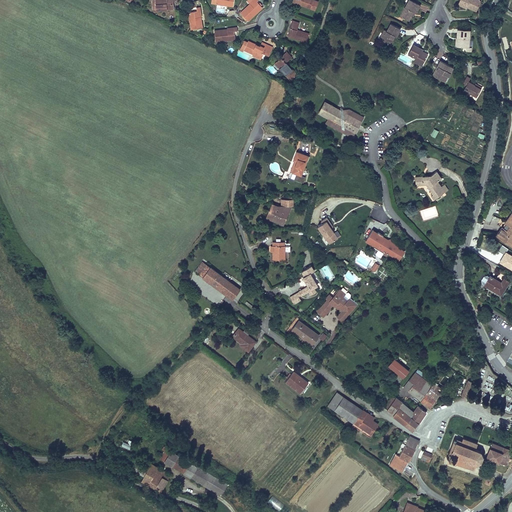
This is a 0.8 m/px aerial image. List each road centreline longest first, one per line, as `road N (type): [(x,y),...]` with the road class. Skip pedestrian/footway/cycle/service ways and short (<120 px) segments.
road 1 (residential): [(278,120),(256,126),(233,198),(269,295),(266,331),(423,438)]
road 2 (tertiary): [(497,0),(486,34),(497,84),(493,144),(457,272)]
road 3 (unclassified): [(0,440),(40,459),(97,459),(210,511)]
road 4 (track): [(90,457),(226,300)]
road 5 (residential): [(457,272),(388,204),(372,153),(373,137),(391,119)]
road 6 (tertiary): [(457,272),(491,356),(511,378)]
